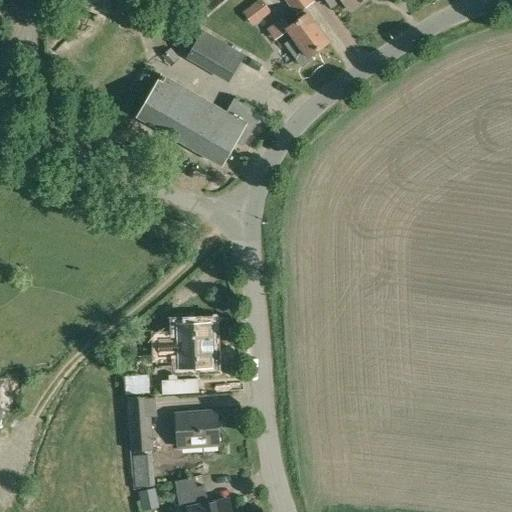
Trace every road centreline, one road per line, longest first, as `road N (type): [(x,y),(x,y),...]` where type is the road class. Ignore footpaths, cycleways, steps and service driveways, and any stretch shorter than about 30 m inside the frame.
road 1 (residential): [(250,227),(267,168),(309,111),(447,17),(500,0)]
road 2 (residential): [(287,511),(261,399),(250,227)]
road 3 (residential): [(250,227),(69,155)]
road 4 (residential): [(69,155),(40,110),(33,36)]
